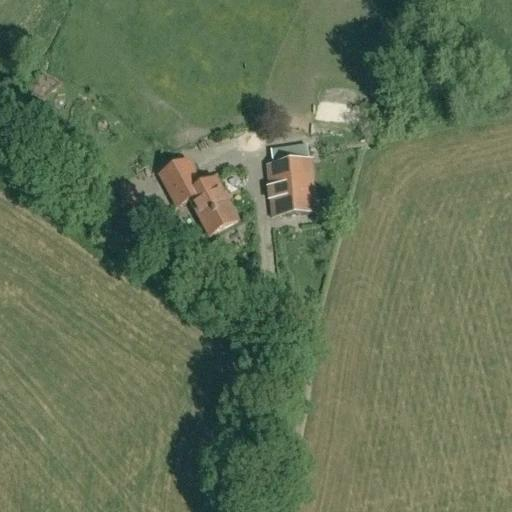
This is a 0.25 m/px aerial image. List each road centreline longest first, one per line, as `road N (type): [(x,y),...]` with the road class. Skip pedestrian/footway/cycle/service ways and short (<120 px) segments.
road 1 (track): [(511,107),(364,132),(284,511)]
road 2 (unknown): [(319,338),(133,197)]
